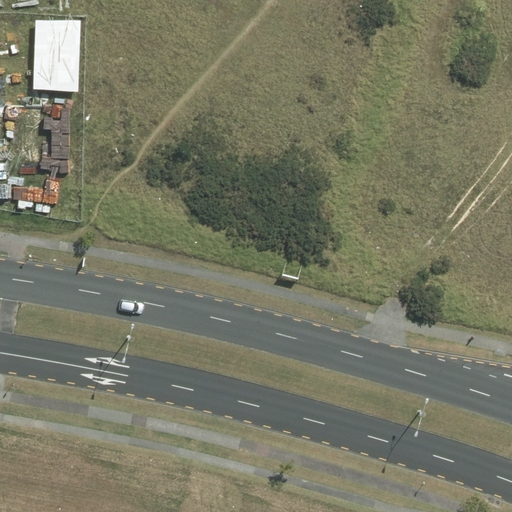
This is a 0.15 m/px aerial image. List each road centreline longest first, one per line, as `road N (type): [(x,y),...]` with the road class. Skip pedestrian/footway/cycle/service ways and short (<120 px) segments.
road 1 (secondary): [(511,482),(180,385),(0,351)]
road 2 (secondary): [(0,277),(221,318),(511,401)]
